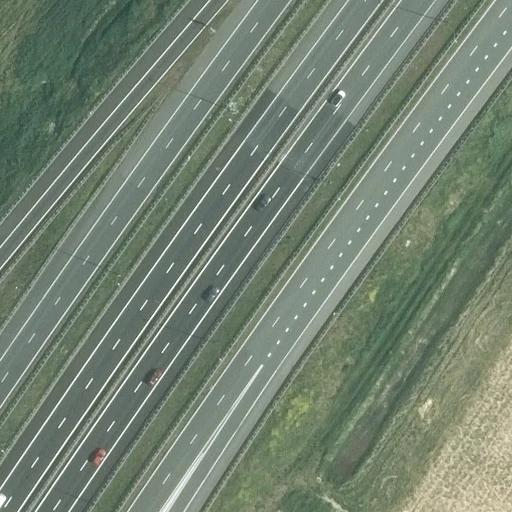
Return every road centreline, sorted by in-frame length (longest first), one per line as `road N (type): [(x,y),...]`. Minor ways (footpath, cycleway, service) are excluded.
road 1 (motorway): [(51,511),(166,343),(423,0)]
road 2 (motorway): [(358,0),(243,152),(1,511)]
road 3 (motorway): [(273,0),(0,383)]
road 4 (motorway): [(256,351),(511,1)]
road 5 (motorway): [(221,0),(0,258)]
road 6 (motorway): [(146,511),(256,351)]
road 7 (motorway): [(168,511),(256,351)]
